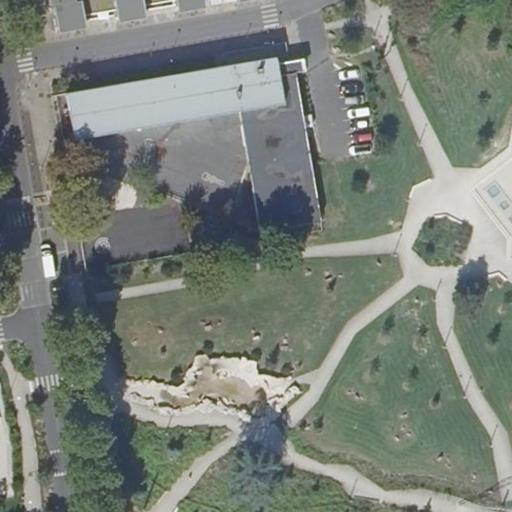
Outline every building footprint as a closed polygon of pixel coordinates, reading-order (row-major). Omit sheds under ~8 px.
[(83,26),(81,19),(78,0),(42,0),(43,6),(49,5),(54,32),(83,26)] [(78,0),(81,19),(112,14),(109,0),(78,0)] [(143,12),(143,9),(141,0),(109,0),(112,14),(112,18),(143,12)] [(141,0),(143,9),(172,3),(171,0),(141,0)] [(203,6),(202,0),(171,0),(172,3),(173,11),(203,6)] [(279,56),(69,93),(77,139),(240,111),(258,238),(323,229),(311,165),(295,72),(282,74),(279,56)]
